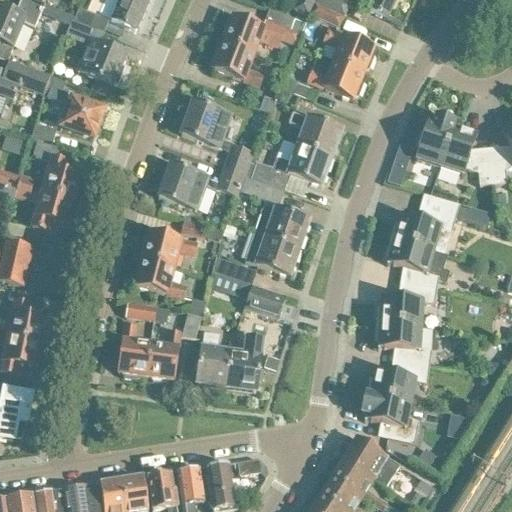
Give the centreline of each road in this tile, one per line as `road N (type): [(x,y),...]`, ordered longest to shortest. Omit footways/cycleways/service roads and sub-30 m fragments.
road 1 (residential): [(67,469),(97,302),(140,146),(201,0)]
road 2 (residential): [(308,447),(352,219),(384,135),(426,58)]
road 3 (residential): [(67,469),(263,441),(308,447)]
